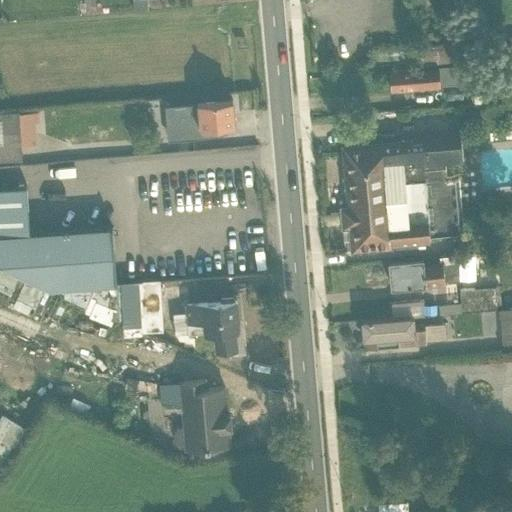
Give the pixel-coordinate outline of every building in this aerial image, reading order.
[(414,66),(461,59),(458,39),(411,46),(414,66)] [(378,63),(409,58),(407,46),(376,52),(378,63)] [(391,87),(478,81),(477,72),(470,72),(470,68),(465,68),(465,63),(437,65),(437,68),(389,71),(391,87)] [(222,124),(234,123),(232,98),(163,104),(167,138),(222,134),(222,124)] [(19,110),(0,111),(0,159),(22,158),(20,133),(41,131),(39,110),(19,112),(19,110)] [(355,245),(429,239),(429,233),(463,231),(459,178),(445,179),(444,158),(462,157),(460,130),(411,134),(411,142),(346,147),(351,205),(342,206),(343,224),(353,223),(355,245)] [(111,225),(30,230),(26,183),(0,185),(0,262),(47,286),(63,285),(115,281),(111,225)] [(439,260),(423,261),(423,257),(388,260),(390,286),(459,280),(457,254),(439,256),(439,260)] [(59,299),(61,296),(0,267),(0,295),(6,299),(8,296),(13,300),(11,305),(31,314),(34,309),(55,319),(64,303),(59,299)] [(138,280),(141,331),(162,328),(159,278),(138,280)] [(138,280),(115,281),(63,285),(64,296),(141,331),(138,280)] [(502,308),(499,284),(458,287),(461,310),(498,308),(502,308)] [(214,350),(236,348),(234,327),(238,327),(236,298),(234,298),(234,296),(221,297),(221,299),(184,302),(185,310),(173,311),(175,332),(187,331),(187,333),(212,330),(214,350)] [(407,313),(420,312),(420,298),(406,299),(407,313)] [(423,310),(438,312),(439,301),(424,300),(423,310)] [(511,306),(502,308),(498,308),(498,309),(479,311),(481,335),(500,334),(501,347),(511,346),(511,306)] [(426,342),(426,340),(445,338),(443,321),(424,323),(424,321),(414,322),(413,315),(362,319),(362,335),(364,336),(368,336),(369,346),(426,342)] [(184,447),(229,444),(228,425),(231,425),(229,411),(226,411),(224,384),(207,386),(206,377),(162,380),(164,406),(180,405),(182,424),(177,425),(173,430),(174,440),(179,444),(184,444),(184,447)] [(0,416),(0,469),(26,427),(2,413),(0,416)]
